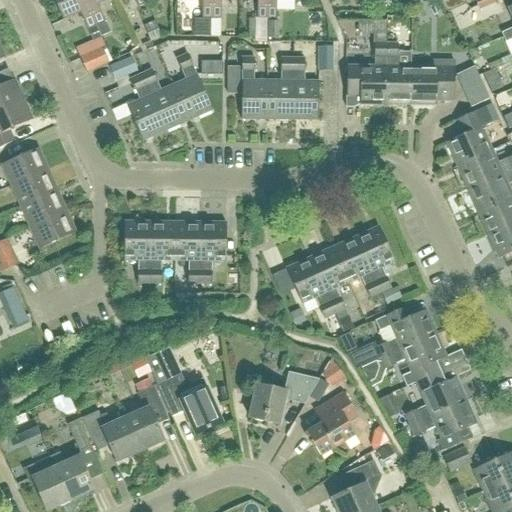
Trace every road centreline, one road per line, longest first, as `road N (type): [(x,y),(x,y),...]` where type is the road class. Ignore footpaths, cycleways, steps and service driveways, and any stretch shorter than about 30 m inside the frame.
road 1 (residential): [(511,342),(470,298),(419,188),(393,165),(331,166),(288,182),(101,176),(20,0)]
road 2 (residential): [(148,511),(240,479),(261,484),(286,511)]
